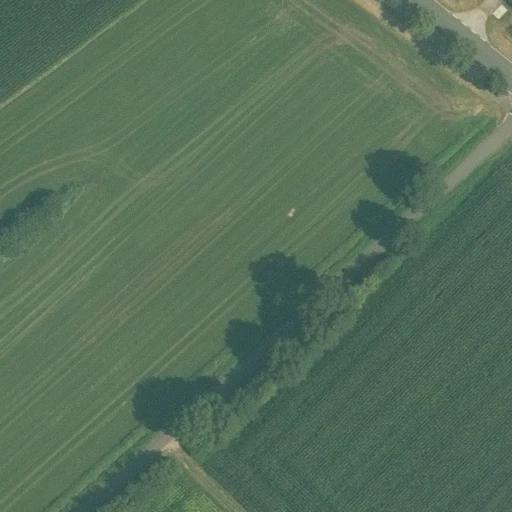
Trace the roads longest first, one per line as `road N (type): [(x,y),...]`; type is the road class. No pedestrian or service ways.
road 1 (unclassified): [(511,127),(82,511)]
road 2 (tertiary): [(413,0),(511,83)]
